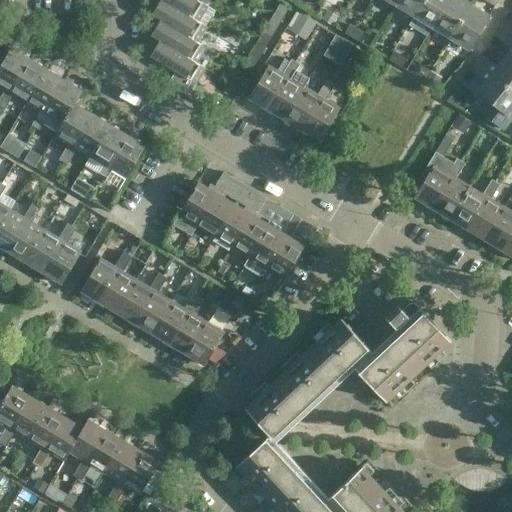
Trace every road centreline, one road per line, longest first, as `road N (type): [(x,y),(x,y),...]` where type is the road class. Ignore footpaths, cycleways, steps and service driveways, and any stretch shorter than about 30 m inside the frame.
road 1 (residential): [(225,511),(194,474),(188,449),(216,403),(294,323),(351,223)]
road 2 (residential): [(120,0),(123,82),(351,223)]
road 3 (residential): [(351,223),(470,287),(484,317),(482,342)]
